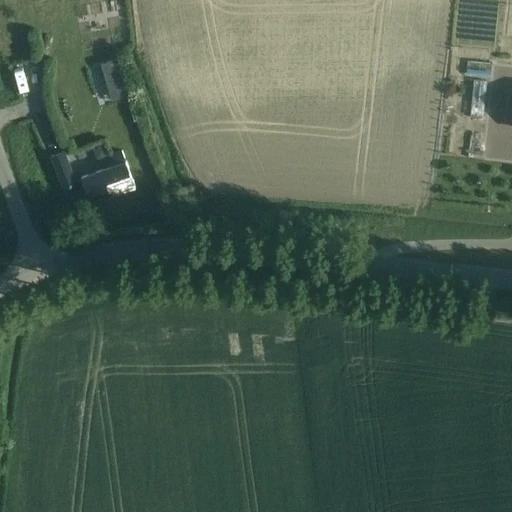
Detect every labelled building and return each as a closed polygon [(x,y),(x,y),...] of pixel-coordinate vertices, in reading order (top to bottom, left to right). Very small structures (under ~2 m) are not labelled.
[(462,65),(482,67),(483,53),(463,51),(462,65)] [(116,59),(101,63),(104,72),(118,68),(116,59)] [(476,104),(478,69),(469,69),(467,104),(476,104)] [(77,184),(64,150),(51,155),(64,189),(77,184)] [(114,165),(81,177),(91,202),(135,186),(126,161),(122,150),(110,154),(114,165)]
